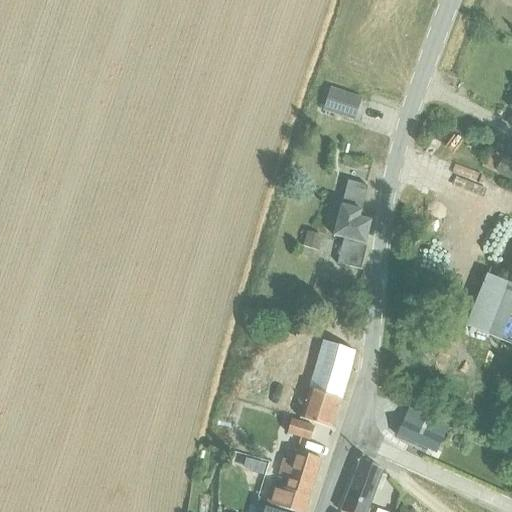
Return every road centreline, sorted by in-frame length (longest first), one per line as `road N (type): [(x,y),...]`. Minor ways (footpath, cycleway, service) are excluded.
road 1 (tertiary): [(352,434),(368,380),(385,208),(449,0)]
road 2 (tertiary): [(511,509),(381,448)]
